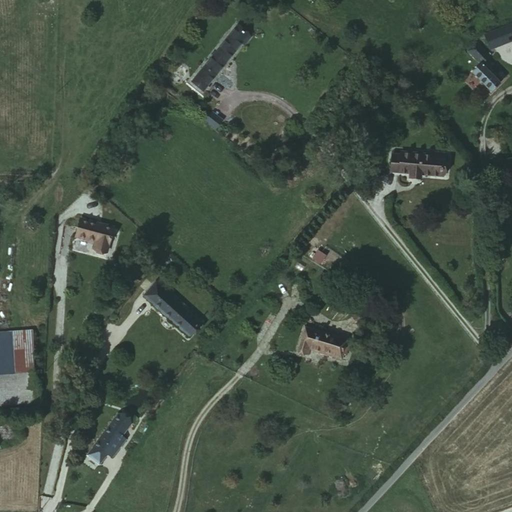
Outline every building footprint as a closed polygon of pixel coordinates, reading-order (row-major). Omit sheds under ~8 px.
[(239,20),(235,26),(241,31),(246,26),(239,20)] [(511,35),(511,22),(485,33),(489,44),(511,35)] [(241,31),(235,26),(192,81),(203,90),(246,35),(241,31)] [(489,91),(505,78),(487,58),(488,56),(475,42),(466,50),(478,64),(470,71),(489,91)] [(210,112),(205,123),(217,130),(223,119),(210,112)] [(397,150),(397,153),(395,170),(404,171),(415,172),(439,175),(441,155),(418,154),(418,152),(397,150)] [(395,170),(397,153),(388,153),(387,170),(395,170)] [(65,236),(87,245),(91,246),(88,253),(97,257),(107,233),(73,218),(65,236)] [(311,259),(318,265),(326,257),(319,250),(311,259)] [(199,324),(155,284),(144,297),(188,336),(199,324)] [(363,309),(354,318),(360,324),(369,315),(363,309)] [(313,348),(345,358),(350,341),(305,326),(297,351),(310,356),(313,348)] [(0,401),(37,398),(37,392),(37,388),(37,385),(36,379),(31,370),(29,330),(0,331),(0,401)] [(128,426),(117,417),(85,456),(96,465),(104,454),(109,458),(123,442),(118,438),(128,426)]
